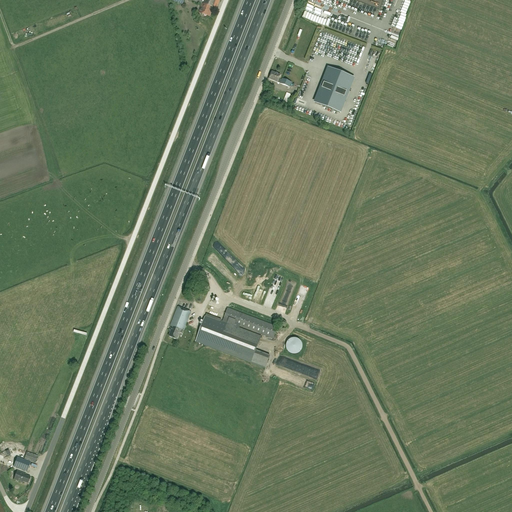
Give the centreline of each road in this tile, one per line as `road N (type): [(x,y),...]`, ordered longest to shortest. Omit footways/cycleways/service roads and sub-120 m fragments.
road 1 (unclassified): [(88,511),(290,0)]
road 2 (motorway): [(65,511),(266,0)]
road 3 (motorway): [(250,0),(50,511)]
road 4 (unclassified): [(26,511),(226,0)]
road 5 (unknown): [(190,263),(227,300),(349,348),(430,511)]
